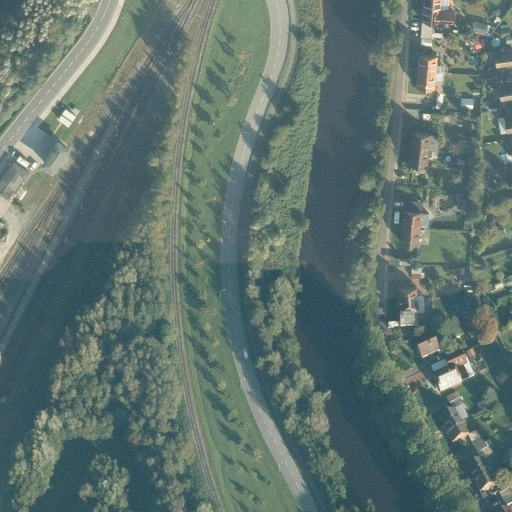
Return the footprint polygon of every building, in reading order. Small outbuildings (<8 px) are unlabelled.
[(441,0),(422,0),(422,17),(440,18),(441,0)] [(471,29),(485,32),(488,23),(474,19),(471,29)] [(432,43),(433,20),(422,20),(421,42),(432,43)] [(511,49),(511,46),(495,48),(497,63),(511,61),(511,49)] [(418,49),(417,65),(435,66),(436,50),(418,49)] [(435,66),(417,65),(415,84),(433,85),(435,66)] [(494,73),(485,75),(486,82),(495,80),(494,73)] [(511,78),(498,81),(501,96),(511,94),(511,78)] [(460,107),(473,107),(473,96),(461,96),(460,107)] [(73,117),(77,112),(67,105),(63,110),(73,117)] [(500,107),(487,110),(488,116),(501,113),(500,107)] [(444,111),(431,109),(430,117),(443,119),(444,111)] [(69,124),(72,119),(63,112),(59,117),(69,124)] [(411,127),(409,143),(428,145),(430,129),(411,127)] [(54,137),(39,160),(52,168),(67,145),(54,137)] [(428,145),(409,143),(407,161),(425,163),(428,145)] [(0,180),(0,189),(10,196),(22,178),(24,179),(30,171),(14,160),(0,180)] [(403,205),(401,221),(419,223),(421,207),(403,205)] [(419,223),(401,221),(398,238),(417,241),(419,223)] [(502,222),(492,225),(495,234),(505,231),(502,222)] [(420,264),(411,264),(411,274),(420,274),(420,264)] [(398,285),(398,301),(417,300),(416,284),(398,285)] [(417,300),(398,301),(399,317),(417,316),(417,300)] [(414,345),(421,361),(439,352),(431,337),(414,345)] [(445,361),(448,369),(453,367),(455,371),(463,368),(467,366),(461,354),(445,361)] [(432,377),(440,394),(461,385),(461,383),(469,380),(463,368),(455,371),(453,367),(448,369),(432,377)] [(503,374),(496,380),(502,386),(509,380),(503,374)] [(456,394),(446,400),(449,405),(460,399),(456,394)] [(438,420),(445,433),(461,424),(454,411),(438,420)] [(461,424),(445,433),(452,446),(469,437),(461,424)] [(487,449),(481,439),(471,444),(477,455),(487,449)] [(465,470),(472,483),(489,474),(482,461),(465,470)] [(489,474),(472,483),(480,496),(496,487),(489,474)] [(511,505),(511,494),(509,488),(498,494),(506,509),(511,505)]
